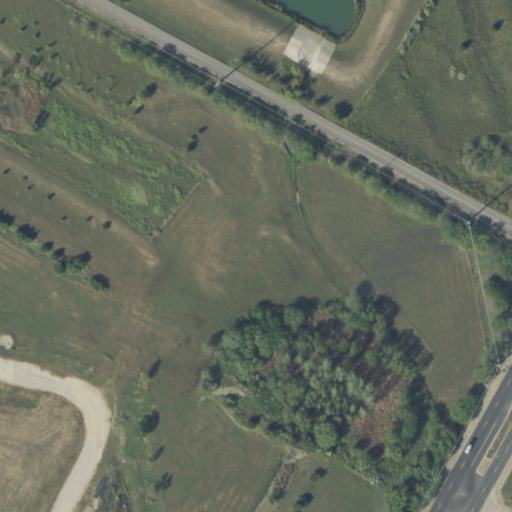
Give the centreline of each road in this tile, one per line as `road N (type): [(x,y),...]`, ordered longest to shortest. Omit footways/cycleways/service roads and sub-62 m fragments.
road 1 (tertiary): [(83,0),(511,232)]
road 2 (tertiary): [(511,369),(432,511)]
